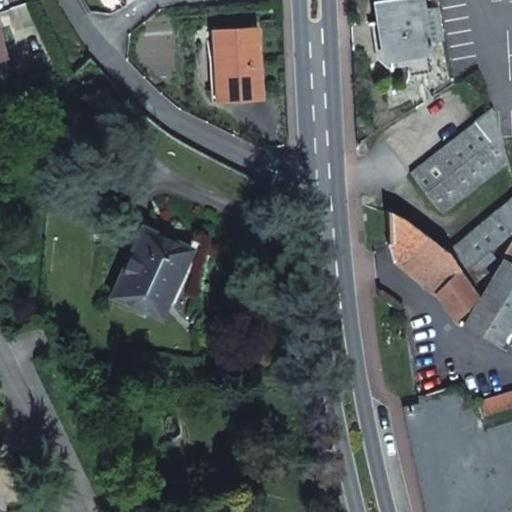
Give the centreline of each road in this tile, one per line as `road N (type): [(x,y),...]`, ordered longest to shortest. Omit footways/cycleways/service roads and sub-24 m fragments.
road 1 (secondary): [(323,172),(354,424),(377,511)]
road 2 (residential): [(70,0),(114,69),(190,140),(277,170),(323,172)]
road 3 (secondary): [(316,0),(323,172)]
road 4 (residential): [(0,359),(71,511)]
